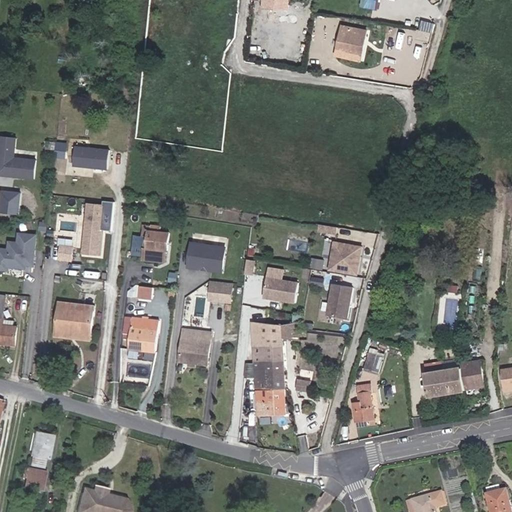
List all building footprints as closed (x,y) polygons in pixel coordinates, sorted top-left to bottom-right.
[(420,28),(432,31),(434,22),(422,19),(420,28)] [(362,52),(365,29),(341,26),(338,48),(362,52)] [(0,173),(34,177),(36,159),(14,156),(9,152),(11,136),(1,135),(0,140),(0,173)] [(55,149),(56,142),(48,141),(48,148),(55,149)] [(56,142),(55,149),(64,150),(65,143),(56,142)] [(73,164),(107,168),(110,149),(75,145),(73,164)] [(87,206),(84,236),(90,236),(99,237),(103,207),(87,206)] [(76,239),(83,239),(84,218),(78,217),(76,239)] [(338,235),(339,228),(320,225),(319,232),(338,235)] [(167,249),(169,232),(150,230),(149,247),(145,247),(143,258),(164,260),(165,249),(167,249)] [(33,263),(36,234),(19,232),(18,242),(9,241),(9,249),(0,247),(0,267),(8,269),(8,265),(25,266),(25,262),(33,263)] [(134,233),(133,255),(142,255),(143,234),(134,233)] [(58,259),(73,260),(75,238),(59,237),(58,259)] [(337,244),(331,270),(358,276),(364,249),(337,244)] [(222,275),(225,251),(191,247),(189,271),(202,273),(205,271),(207,272),(207,273),(222,275)] [(256,277),(258,262),(248,260),(247,276),(256,277)] [(295,279),(263,274),(260,293),(293,298),(295,279)] [(335,284),(329,315),(349,319),(354,287),(335,284)] [(222,303),(224,288),(204,286),(202,301),(207,301),(222,303)] [(151,288),(139,287),(137,296),(150,298),(151,288)] [(0,317),(3,293),(0,292),(0,341),(13,343),(15,325),(11,324),(12,318),(0,317)] [(60,306),(94,310),(95,305),(60,301),(60,306)] [(92,333),(94,310),(60,306),(57,331),(92,333)] [(158,318),(126,316),(125,332),(130,333),(129,350),(156,352),(158,318)] [(285,415),(289,325),(265,324),(262,323),(260,323),(258,360),(249,360),(248,375),(257,375),(256,413),(285,415)] [(210,365),(213,343),(214,333),(184,329),(179,361),(210,365)] [(511,365),(511,351),(502,352),(503,369),(503,370),(510,369),(510,366),(511,365)] [(379,371),(383,357),(369,353),(365,368),(379,371)] [(482,359),(461,361),(462,366),(465,389),(485,386),(482,359)] [(425,366),(426,373),(441,370),(439,363),(425,366)] [(511,365),(510,366),(510,369),(503,370),(506,390),(511,388),(511,365)] [(430,395),(465,390),(465,389),(462,366),(441,370),(426,373),(430,395)] [(314,383),(302,379),(299,389),(311,393),(314,383)] [(375,424),(374,417),(369,385),(360,386),(361,392),(358,392),(360,402),(353,403),(357,427),(375,424)] [(46,457),(50,436),(34,433),(30,454),(32,455),(30,465),(42,467),(44,456),(46,457)] [(41,490),(44,470),(27,467),(23,487),(41,490)] [(93,485),(92,490),(106,494),(108,489),(93,485)] [(91,495),(81,492),(75,511),(125,511),(126,510),(123,503),(105,499),(106,494),(92,490),(91,495)] [(511,511),(511,509),(506,490),(487,495),(491,511),(511,511)] [(441,492),(404,503),(406,511),(436,511),(435,507),(444,504),(441,492)] [(126,499),(106,494),(105,499),(123,503),(126,510),(125,511),(130,511),(131,510),(126,499)]
